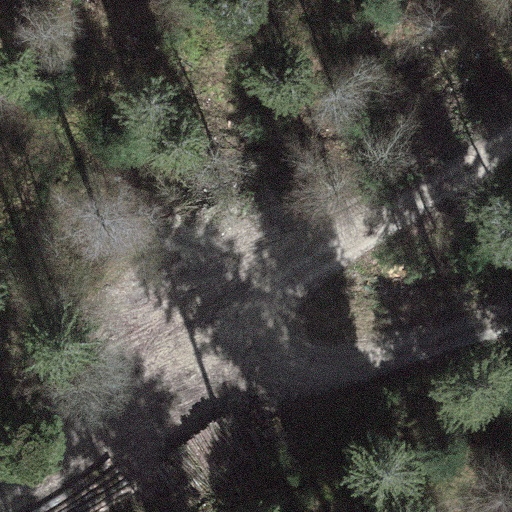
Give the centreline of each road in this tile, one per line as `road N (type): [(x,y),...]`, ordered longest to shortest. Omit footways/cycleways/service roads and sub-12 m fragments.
road 1 (track): [(511,138),(0,460)]
road 2 (track): [(511,282),(254,390),(0,460)]
